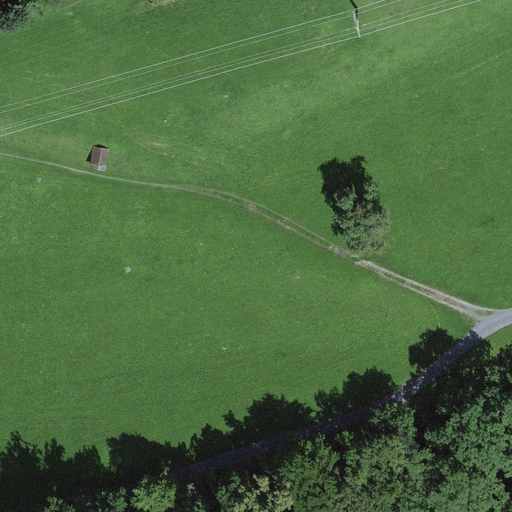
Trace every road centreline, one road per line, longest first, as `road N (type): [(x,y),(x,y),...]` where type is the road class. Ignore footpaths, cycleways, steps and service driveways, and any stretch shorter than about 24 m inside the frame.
road 1 (track): [(499,321),(229,190),(127,179),(0,148)]
road 2 (track): [(32,511),(146,489),(382,409),(511,317)]
